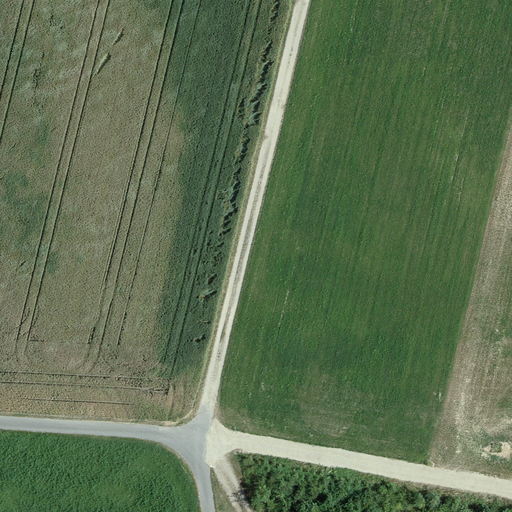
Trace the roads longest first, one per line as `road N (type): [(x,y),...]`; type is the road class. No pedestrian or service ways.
road 1 (track): [(299,0),(196,437)]
road 2 (track): [(196,437),(511,490)]
road 3 (track): [(196,437),(0,424)]
